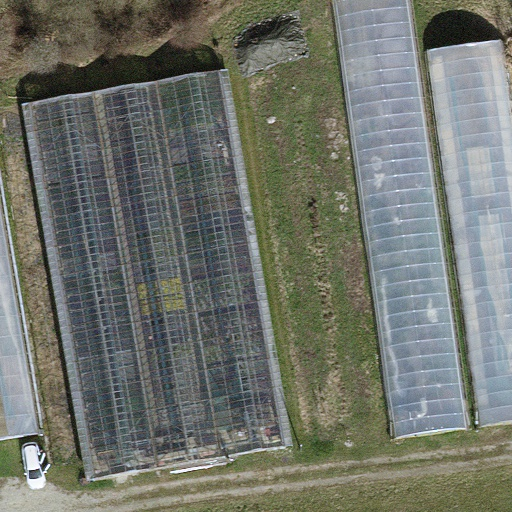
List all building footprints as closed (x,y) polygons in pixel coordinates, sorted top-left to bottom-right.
[(466,428),(411,0),(333,0),(389,438),(466,428)] [(369,437),(301,5),(228,16),(296,449),(369,437)] [(511,420),(511,128),(501,43),(427,52),(476,425),(511,420)] [(285,450),(221,74),(27,107),(91,483),(285,450)] [(0,445),(38,439),(0,207),(0,445)]
